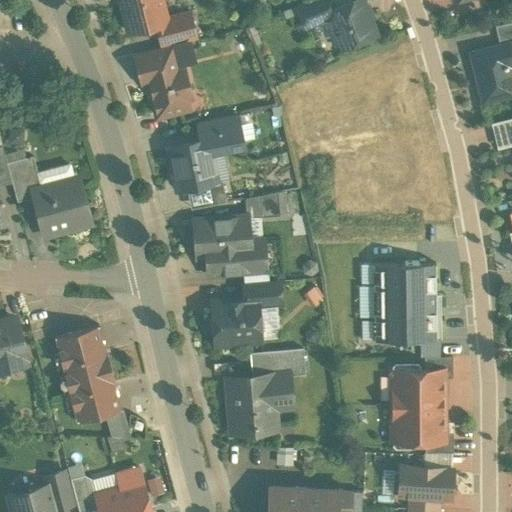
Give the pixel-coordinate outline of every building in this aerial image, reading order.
[(162,0),(120,0),(129,31),(157,24),(168,21),(166,16),(162,0)] [(330,0),(308,0),(297,4),(306,27),(331,16),(328,9),(334,7),(330,0)] [(352,0),(334,7),(328,9),(331,16),(336,30),(334,35),(338,44),(343,46),(377,33),(363,0),(352,0)] [(190,10),(166,16),(168,21),(157,24),(162,46),(197,37),(190,10)] [(511,37),(511,20),(496,24),(500,41),(511,37)] [(511,41),(471,52),(484,101),(511,94),(511,78),(509,64),(511,63),(511,41)] [(171,45),(137,54),(144,80),(149,79),(148,76),(177,69),(171,45)] [(177,69),(148,76),(149,79),(158,115),(187,107),(185,97),(191,96),(183,67),(177,69)] [(232,114),(199,121),(202,140),(207,139),(209,149),(238,143),(232,114)] [(511,117),(492,123),(498,148),(511,144),(511,117)] [(202,140),(170,146),(179,187),(216,180),(209,149),(207,139),(202,140)] [(3,145),(0,145),(0,184),(12,182),(7,162),(3,145)] [(33,155),(7,162),(18,201),(34,197),(32,190),(42,187),(33,155)] [(42,187),(32,190),(34,197),(44,234),(89,221),(78,178),(42,187)] [(278,190),(245,197),(247,216),(247,217),(280,214),(278,190)] [(239,216),(195,219),(198,256),(208,255),(210,272),(265,268),(263,239),(249,240),(247,217),(247,216),(239,216)] [(435,337),(433,264),(374,265),(376,338),(435,337)] [(280,279),(244,282),(245,299),(258,298),(258,305),(282,303),(280,279)] [(313,285),(303,292),(312,305),(322,298),(313,285)] [(245,299),(213,302),(216,342),(261,339),(260,335),(263,333),(262,322),(259,321),(258,305),(258,298),(245,299)] [(16,318),(0,322),(0,367),(28,361),(16,318)] [(99,324),(55,336),(77,421),(106,413),(122,409),(115,382),(116,381),(108,351),(107,351),(99,324)] [(303,347),(250,352),(253,376),(289,373),(289,375),(305,373),(303,347)] [(453,356),(425,356),(425,369),(444,369),(444,377),(453,377),(453,356)] [(425,369),(392,370),(393,440),(425,439),(445,439),(445,431),(444,377),(444,369),(425,369)] [(253,376),(229,379),(233,429),(275,426),(273,395),(291,393),(289,375),(289,373),(253,376)] [(106,413),(112,435),(129,436),(122,409),(106,413)] [(445,431),(445,439),(425,439),(426,453),(454,452),(454,431),(445,431)] [(161,457),(151,460),(154,471),(164,469),(161,457)] [(453,468),(401,465),(399,494),(411,495),(440,496),(451,497),(453,468)] [(64,469),(41,475),(44,484),(48,483),(55,507),(73,503),(64,469)] [(164,469),(154,471),(152,482),(170,479),(169,470),(164,469)] [(85,474),(71,478),(80,511),(94,508),(85,474)] [(170,479),(152,482),(155,493),(172,489),(170,479)] [(151,511),(144,480),(119,487),(126,511),(151,511)] [(33,491),(10,496),(14,509),(12,511),(55,511),(55,507),(48,483),(44,484),(32,488),(33,491)] [(349,511),(351,490),(270,485),(268,511),(349,511)] [(126,511),(119,487),(95,493),(100,511),(126,511)] [(361,511),(363,491),(351,490),(349,511),(361,511)] [(440,496),(411,495),(410,508),(439,509),(440,496)]
